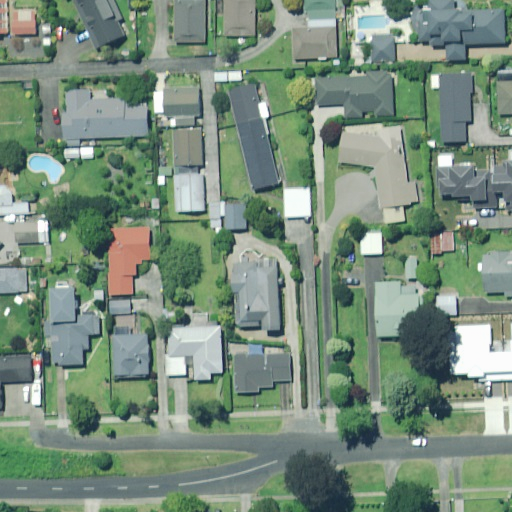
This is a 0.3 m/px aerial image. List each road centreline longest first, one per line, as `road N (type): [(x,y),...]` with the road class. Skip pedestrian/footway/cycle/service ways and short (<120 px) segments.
road 1 (residential): [(0,431),(258,443),(284,461)]
road 2 (residential): [(0,488),(195,484),(284,461)]
road 3 (residential): [(284,461),(511,444)]
road 4 (residential): [(210,62),(0,73)]
